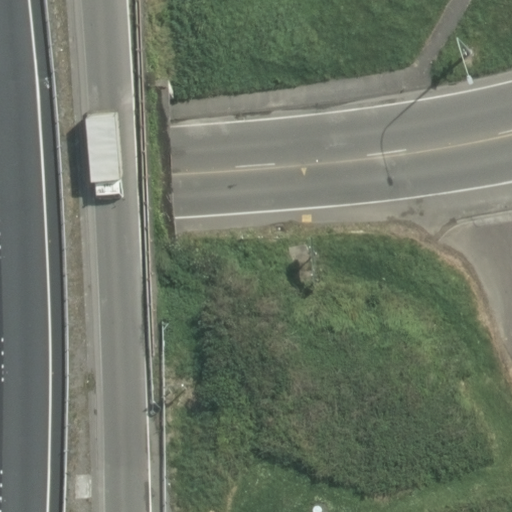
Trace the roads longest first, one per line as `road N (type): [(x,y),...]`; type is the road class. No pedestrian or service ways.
road 1 (secondary): [(511,136),(398,158),(0,184)]
road 2 (motorway): [(101,0),(123,317),(123,511)]
